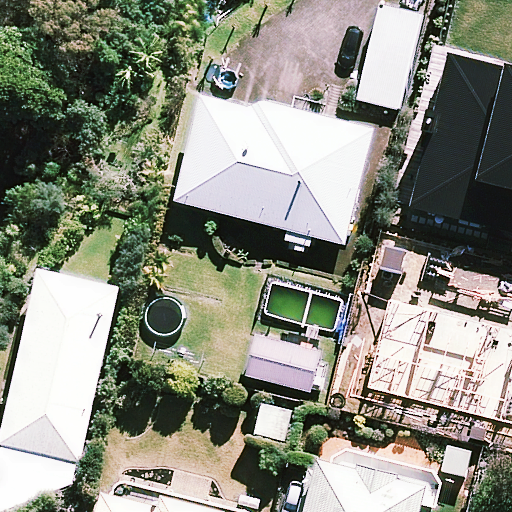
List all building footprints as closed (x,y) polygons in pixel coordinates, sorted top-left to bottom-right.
[(421,16),(382,5),(357,98),(397,108),(421,16)] [(204,89),(177,201),(285,227),(282,240),(311,246),(314,234),(345,241),(372,129),(204,89)] [(365,273),(511,309),(511,192),(392,162),(365,273)] [(118,288),(41,270),(0,450),(0,511),(73,486),(118,288)] [(242,327),(207,310),(194,336),(229,354),(242,327)] [(320,351),(258,336),(248,376),(310,391),(320,351)] [(473,377),(422,363),(411,400),(463,415),(473,377)] [(422,511),(432,477),(321,447),(302,511),(422,511)]
